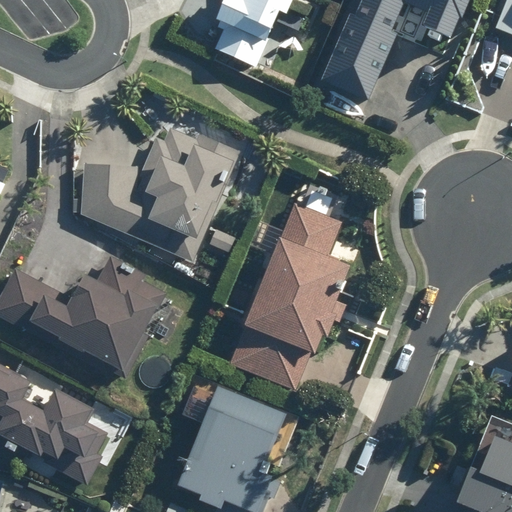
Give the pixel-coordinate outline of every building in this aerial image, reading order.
[(297,13),(302,0),(231,0),(221,23),(229,27),(220,48),(265,67),(290,10),(297,13)] [(327,79),(377,100),(405,33),(400,31),(412,2),(437,12),(432,23),(462,36),(476,0),(368,0),(362,15),(355,12),(327,79)] [(511,0),(510,0),(499,27),(511,32),(511,0)] [(142,191),(141,191),(143,165),(89,161),(85,214),(198,262),(246,150),(204,132),(201,139),(169,125),(142,191)] [(0,188),(10,167),(0,163),(0,188)] [(298,202),(235,364),(302,390),(318,349),(327,352),(361,263),(335,253),(347,221),(298,202)] [(19,269),(0,306),(0,314),(131,380),(175,294),(149,281),(152,274),(115,255),(104,276),(95,271),(81,300),(19,269)] [(0,360),(0,425),(4,428),(0,434),(0,439),(91,486),(111,448),(106,445),(113,432),(94,422),(99,411),(0,360)] [(268,511),(283,474),(275,471),(290,433),(228,409),(221,428),(206,422),(193,455),(199,457),(188,484),(210,493),(207,500),(223,506),(220,511),(268,511)] [(475,458),(453,511),(511,511),(511,435),(502,431),(490,464),(475,458)]
